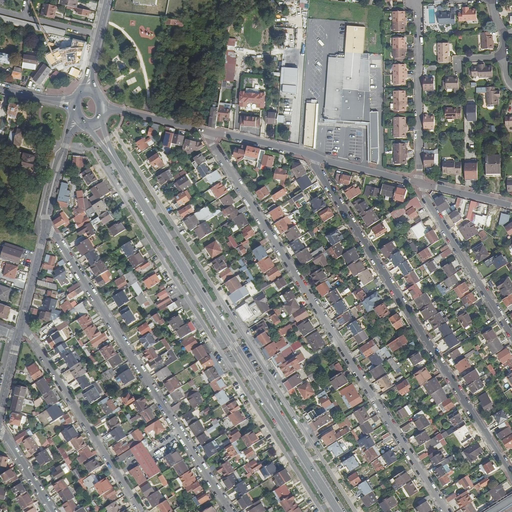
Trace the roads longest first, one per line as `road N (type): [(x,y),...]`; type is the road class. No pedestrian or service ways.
road 1 (residential): [(444,511),(205,132)]
road 2 (residential): [(355,511),(141,178),(123,172)]
road 3 (tertiary): [(338,511),(123,172)]
road 4 (residential): [(123,172),(118,192),(320,511)]
road 5 (residential): [(314,156),(511,475)]
road 6 (residential): [(44,230),(230,511)]
road 7 (residential): [(142,511),(31,335),(19,330)]
road 8 (residential): [(420,184),(413,0)]
road 9 (residential): [(511,334),(420,184)]
